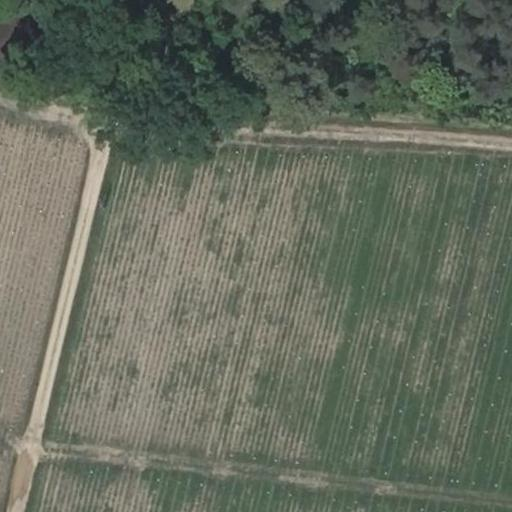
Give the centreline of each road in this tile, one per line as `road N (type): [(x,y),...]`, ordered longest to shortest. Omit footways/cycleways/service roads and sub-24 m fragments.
road 1 (track): [(14,511),(109,119),(511,146)]
road 2 (track): [(511,501),(0,436)]
